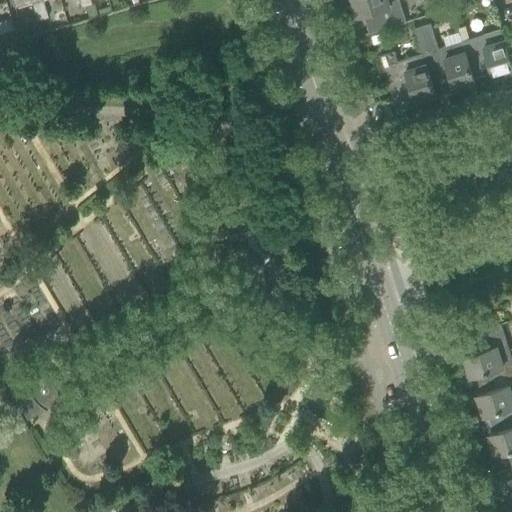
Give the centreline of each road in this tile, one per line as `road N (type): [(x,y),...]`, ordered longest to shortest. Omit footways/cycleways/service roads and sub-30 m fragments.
road 1 (residential): [(447,511),(378,289)]
road 2 (residential): [(333,147),(511,92)]
road 3 (residential): [(333,147),(286,0)]
road 4 (residential): [(378,289),(333,147)]
road 5 (residential): [(378,289),(511,248)]
